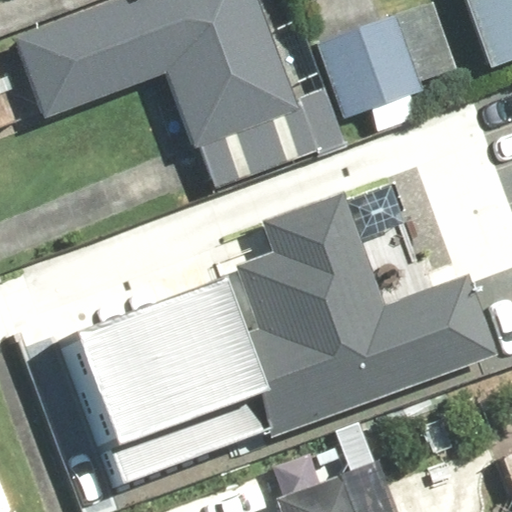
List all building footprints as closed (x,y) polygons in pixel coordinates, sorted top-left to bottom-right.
[(156,83),(184,156),(196,152),(211,194),(303,158),(337,145),(316,92),(282,105),(240,0),(111,0),(7,41),(9,46),(0,49),(0,130),(30,119),(35,131),(156,83)] [(511,60),(511,0),(459,0),(486,71),(511,60)] [(398,18),(315,46),(341,125),(425,97),(398,18)] [(511,88),(406,123),(429,191),(442,187),(455,227),(511,208),(511,88)] [(249,330),(231,337),(212,279),(56,330),(109,490),(252,442),(253,446),(489,358),(459,276),(384,304),(341,188),(246,223),(259,258),(226,270),(249,330)] [(275,511),(353,511),(341,478),(272,502),(275,511)]
